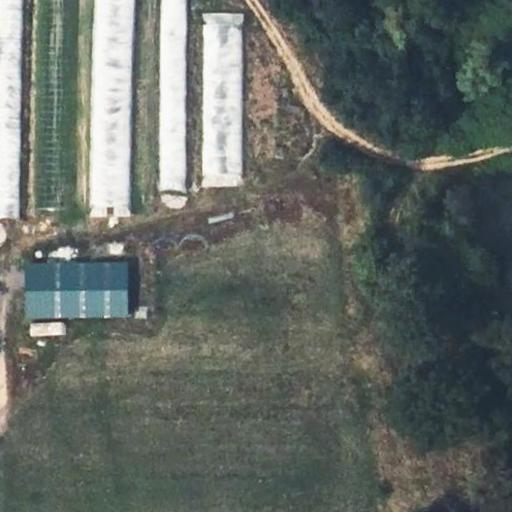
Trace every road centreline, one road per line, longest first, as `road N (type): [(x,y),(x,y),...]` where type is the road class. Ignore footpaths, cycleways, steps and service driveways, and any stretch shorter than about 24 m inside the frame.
road 1 (track): [(402,159),(385,304),(364,321),(34,324),(0,340)]
road 2 (track): [(511,143),(434,160),(364,149),(326,115),(262,0)]
